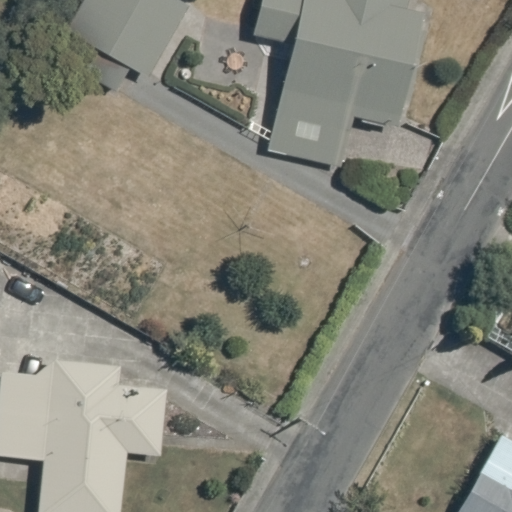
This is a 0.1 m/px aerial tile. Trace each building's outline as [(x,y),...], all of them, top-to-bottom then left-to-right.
[(198,12),(177,0),(87,0),(70,30),(92,43),(82,60),(120,83),(130,65),(158,81),(198,12)] [(425,9),(380,0),(261,0),(254,37),(296,45),(275,150),(347,165),(358,114),(402,123),(425,9)] [(0,212),(22,180),(0,164),(0,212)] [(55,371),(4,368),(0,456),(48,458),(45,511),(125,511),(128,455),(167,457),(170,389),(126,387),(128,362),(56,359),(55,371)] [(511,511),(511,439),(502,435),(464,511),(465,511),(511,511)]
